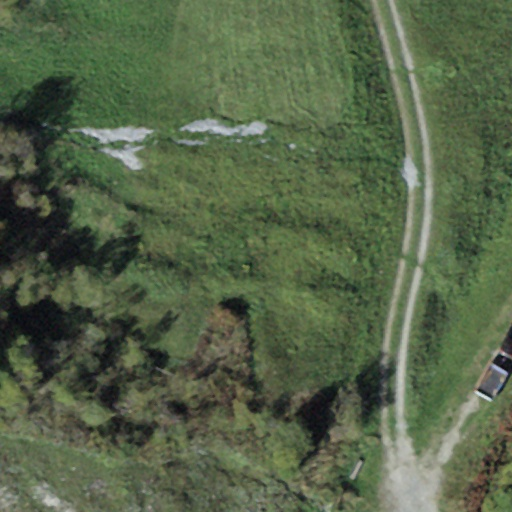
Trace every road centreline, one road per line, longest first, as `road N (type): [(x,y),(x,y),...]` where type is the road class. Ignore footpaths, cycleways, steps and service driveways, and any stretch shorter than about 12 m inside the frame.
road 1 (track): [(422,511),(396,426),(424,205),(419,105),(388,0)]
road 2 (track): [(422,511),(511,362)]
